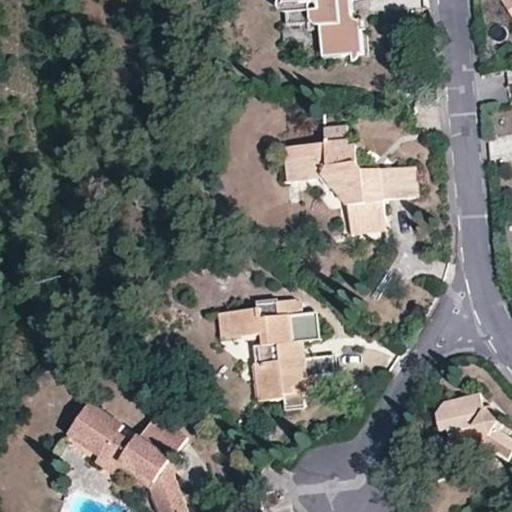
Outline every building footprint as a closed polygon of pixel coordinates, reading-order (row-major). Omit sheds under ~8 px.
[(284,0),(285,1),(285,12),(286,14),(309,11),(310,22),(314,26),(320,28),(324,57),(351,55),(359,55),(359,53),(363,52),(359,20),(355,19),(353,16),(352,12),(351,0),(352,0),(284,0)] [(511,0),(500,0),(511,18),(511,0)] [(326,143),(291,148),(295,173),(322,171),(323,181),(331,189),(341,190),(348,199),(348,209),(349,223),(358,223),(357,235),(379,233),(379,220),(386,219),(384,201),(419,197),(415,167),(364,171),(359,165),(356,146),(349,147),(346,126),(324,128),(326,143)] [(287,184),(323,181),(322,171),(295,173),(291,148),(279,149),(280,164),(284,164),(287,184)] [(331,189),(348,209),(348,199),(341,190),(331,189)] [(350,236),(357,235),(358,223),(349,223),(350,236)] [(318,340),(315,314),(280,317),(276,301),(257,303),(258,310),(220,315),(224,340),(261,338),(262,347),(256,348),(257,363),(255,363),(259,402),(285,400),(287,410),(306,408),(305,398),(318,397),(316,377),(335,374),(334,356),(307,359),(305,342),(318,340)] [(511,438),(502,432),(505,427),(501,424),(502,418),(491,407),(483,408),(480,396),(445,404),(438,417),(443,433),(449,433),(453,447),(457,447),(458,454),(476,466),(480,466),(482,471),(502,462),(506,465),(511,458),(511,438)] [(186,437),(156,415),(140,436),(139,435),(134,441),(119,430),(123,424),(92,403),(71,433),(89,444),(86,449),(99,458),(107,445),(125,457),(118,469),(149,490),(158,511),(189,511),(175,473),(166,467),(173,458),(172,457),(186,437)] [(68,437),(86,449),(89,444),(71,433),(68,437)] [(114,475),(118,469),(125,457),(107,445),(99,458),(96,463),(114,475)] [(180,463),(173,458),(166,467),(175,473),(174,472),(180,463)]
